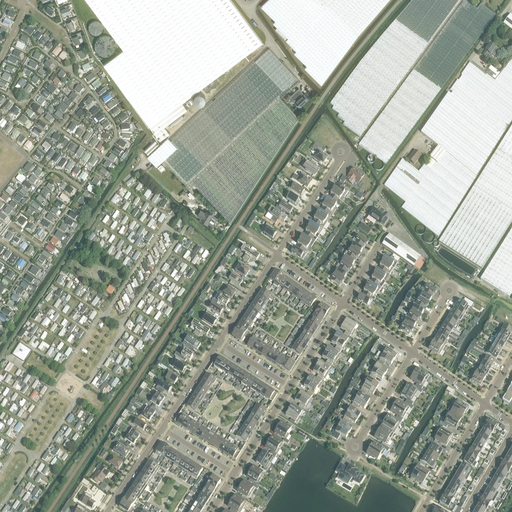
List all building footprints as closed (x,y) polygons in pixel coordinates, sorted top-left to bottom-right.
[(263,42),(231,0),(86,0),(123,50),(103,64),(160,140),(169,133),(165,126),(187,109),(182,102),(263,42)] [(267,0),(261,6),(275,21),(273,23),(288,38),(285,40),(296,51),(294,53),(307,66),(304,68),(321,85),(357,35),(358,35),(388,0),(267,0)] [(360,63),(330,104),(334,107),(332,109),(339,115),(337,117),(344,122),(342,125),(360,137),(459,0),(412,0),(379,39),(360,63)] [(358,145),(385,165),(392,156),(423,114),(453,72),(494,17),(495,15),(486,8),(480,4),(476,10),(464,1),(443,29),(403,84),(392,99),(358,145)] [(48,6),(44,11),(51,15),(54,11),(48,6)] [(69,7),(61,10),(63,16),(71,13),(69,7)] [(511,31),(511,16),(510,15),(502,24),(511,31)] [(9,27),(10,23),(9,22),(10,21),(5,19),(2,24),(9,27)] [(80,32),(71,35),(72,37),(78,35),(81,42),(83,41),(80,32)] [(38,41),(42,36),(38,33),(34,38),(38,41)] [(43,46),(48,40),(44,37),(40,43),(43,46)] [(22,51),(24,46),(18,43),(15,48),(22,51)] [(495,47),(495,48),(489,44),(482,55),(485,57),(488,53),(490,55),(491,53),(494,56),(499,50),(495,47)] [(56,57),(62,51),(57,47),(52,54),(56,57)] [(83,49),(78,51),(81,58),(86,56),(83,49)] [(230,223),(299,118),(294,113),(281,98),(299,81),(269,49),(171,141),(168,138),(147,157),(154,165),(156,166),(163,160),(187,186),(190,189),(194,185),(230,223)] [(39,61),(42,55),(36,52),(33,58),(39,61)] [(63,62),(67,56),(63,53),(59,58),(63,62)] [(421,132),(438,146),(446,152),(436,164),(429,158),(418,172),(402,159),(397,166),(392,175),(384,186),(392,193),(405,203),(401,208),(424,227),(438,238),(447,222),(501,138),(511,120),(511,58),(500,73),(491,66),(485,74),(470,61),(460,75),(461,76),(458,81),(457,80),(426,125),(421,132)] [(49,69),(52,65),(47,61),(44,65),(49,69)] [(37,65),(31,62),(28,67),(35,70),(37,65)] [(42,77),(46,73),(41,69),(37,73),(42,77)] [(86,78),(89,83),(96,78),(92,73),(86,78)] [(8,82),(10,76),(4,74),(2,79),(8,82)] [(36,85),(40,81),(35,76),(31,81),(36,85)] [(22,89),(26,83),(21,79),(17,85),(22,89)] [(93,87),(95,89),(100,85),(99,83),(97,81),(91,85),(93,87)] [(29,94),(33,89),(30,87),(30,86),(28,84),(24,91),(29,94)] [(56,90),(50,85),(47,89),(53,94),(56,90)] [(80,94),(84,89),(79,85),(75,90),(80,94)] [(98,94),(100,97),(106,92),(104,90),(102,87),(97,92),(98,94)] [(300,107),(308,99),(298,88),(290,97),(300,107)] [(51,95),(45,91),(42,96),(47,100),(51,95)] [(74,101),(78,97),(73,93),(69,97),(74,101)] [(105,104),(112,99),(108,94),(101,99),(105,104)] [(45,102),(40,98),(37,103),(42,106),(45,102)] [(9,111),(13,106),(9,103),(5,108),(9,111)] [(61,103),(57,108),(64,113),(67,109),(61,103)] [(115,107),(112,103),(107,107),(110,111),(115,107)] [(36,113),(40,108),(35,105),(32,109),(36,113)] [(99,112),(96,107),(90,111),(94,116),(99,112)] [(19,112),(15,108),(11,113),(15,117),(16,117),(17,117),(19,114),(18,113),(19,112)] [(80,119),(84,114),(80,110),(76,115),(80,119)] [(63,116),(58,112),(54,116),(60,121),(63,116)] [(104,118),(101,114),(95,119),(98,123),(104,118)] [(122,124),(129,119),(125,114),(119,119),(122,124)] [(53,119),(48,115),(44,119),(50,123),(53,119)] [(24,126),(28,120),(22,116),(18,121),(24,126)] [(40,121),(38,125),(44,130),(47,126),(40,121)] [(110,126),(106,121),(101,124),(105,129),(110,126)] [(72,133),(77,126),(73,123),(68,130),(72,133)] [(511,124),(486,166),(459,209),(439,242),(481,269),(489,257),(507,228),(511,220),(511,124)] [(16,138),(20,133),(15,130),(12,134),(12,135),(11,136),(14,139),(15,137),(16,138)] [(87,142),(91,135),(87,133),(83,139),(87,142)] [(57,142),(61,137),(55,134),(52,139),(57,142)] [(65,148),(68,142),(63,139),(60,144),(65,148)] [(96,146),(98,142),(93,139),(89,144),(94,147),(95,145),(96,146)] [(123,149),(127,144),(121,140),(118,145),(123,149)] [(155,140),(144,150),(148,154),(159,144),(155,140)] [(28,150),(32,145),(28,141),(24,146),(28,150)] [(45,142),(41,147),(45,149),(44,151),(46,153),(51,147),(45,142)] [(100,152),(105,145),(101,143),(97,149),(100,152)] [(316,151),(313,156),(323,163),(327,158),(324,156),(325,155),(323,154),(324,152),(320,150),(322,148),(315,143),(314,146),(318,149),(316,151)] [(73,153),(77,148),(72,144),(68,150),(73,153)] [(429,157),(429,158),(436,164),(446,152),(438,146),(429,157)] [(113,152),(119,156),(121,154),(122,152),(116,148),(115,150),(113,152)] [(80,158),(84,152),(80,149),(76,155),(80,158)] [(50,159),(55,153),(52,150),(47,157),(50,159)] [(407,160),(414,165),(421,155),(414,150),(407,160)] [(43,156),(38,152),(35,156),(40,160),(43,156)] [(56,164),(61,157),(57,154),(52,161),(56,164)] [(86,163),(90,157),(86,154),(81,160),(86,163)] [(62,168),(67,161),(63,159),(58,166),(62,168)] [(307,162),(304,166),(306,168),(305,170),(314,176),(318,169),(315,167),(316,164),(311,161),(309,163),(307,162)] [(70,172),(75,165),(70,162),(66,169),(70,172)] [(27,173),(33,166),(29,163),(23,170),(27,173)] [(364,176),(353,168),(348,176),(347,178),(343,176),(340,181),(343,183),(346,180),(352,185),(355,181),(358,183),(364,176)] [(99,173),(105,177),(108,173),(102,169),(99,173)] [(295,175),(292,179),(296,182),(297,181),(307,188),(311,182),(306,179),(307,177),(302,173),(299,177),(295,175)] [(21,184),(25,179),(22,176),(21,177),(19,175),(16,180),(21,184)] [(34,184),(37,180),(32,176),(29,180),(34,184)] [(98,185),(100,182),(95,179),(92,183),(97,187),(98,185)] [(29,190),(32,186),(26,182),(23,186),(29,190)] [(292,183),(289,188),(301,196),(305,191),(292,183)] [(348,191),(338,184),(336,187),(335,186),(332,190),(333,191),(333,190),(344,198),(348,191)] [(10,197),(15,190),(12,187),(10,188),(9,188),(5,193),(10,197)] [(49,194),(44,190),(41,194),(46,198),(49,194)] [(344,198),(333,190),(333,191),(330,194),(331,195),(329,197),(338,203),(342,197),(344,198)] [(115,205),(119,199),(123,202),(124,200),(116,194),(111,201),(115,205)] [(290,194),(286,200),(295,206),(299,200),(295,198),(290,194)] [(19,203),(22,199),(17,195),(14,199),(19,203)] [(44,200),(39,197),(36,201),(41,205),(44,200)] [(334,209),(338,203),(329,197),(328,199),(327,198),(324,203),(325,203),(336,210),(334,209)] [(77,203),(83,207),(85,205),(87,202),(81,198),(79,201),(77,203)] [(164,209),(168,202),(165,199),(160,207),(164,209)] [(61,209),(64,205),(58,201),(55,205),(61,209)] [(293,209),(287,205),(282,202),(279,207),(277,206),(275,208),(282,213),(284,210),(290,214),(293,209)] [(40,207),(34,203),(31,207),(36,211),(40,207)] [(336,210),(325,203),(324,203),(322,207),(321,210),(332,217),(336,210)] [(9,215),(12,211),(7,207),(5,210),(5,209),(3,211),(9,215)] [(56,216),(59,211),(54,208),(51,212),(56,216)] [(287,218),(281,214),(281,215),(276,212),(277,211),(271,208),(268,212),(273,216),(271,220),(270,221),(275,225),(276,224),(278,219),(284,223),(287,218)] [(380,224),(384,217),(376,212),(377,211),(373,208),(368,216),(380,224)] [(200,210),(197,216),(201,218),(200,220),(207,224),(208,223),(212,226),(217,218),(213,216),(215,213),(211,210),(209,213),(206,211),(205,213),(200,210)] [(332,217),(321,210),(320,212),(318,211),(315,215),(316,216),(316,215),(327,223),(332,217)] [(68,216),(75,220),(78,216),(71,211),(68,216)] [(51,222),(54,218),(49,214),(46,219),(51,222)] [(327,223),(316,215),(316,216),(314,219),(314,220),(313,222),(323,229),(327,223)] [(22,226),(26,221),(22,218),(18,223),(22,226)] [(68,226),(71,227),(72,225),(74,223),(67,219),(65,221),(64,223),(66,224),(65,224),(68,226)] [(50,225),(44,221),(41,226),(47,230),(50,225)] [(323,229),(313,222),(311,224),(308,228),(319,235),(323,229)] [(362,223),(358,228),(368,235),(372,230),(362,223)] [(266,227),(263,232),(266,235),(266,236),(269,238),(269,237),(273,239),(276,234),(270,230),(272,227),(267,224),(265,227),(266,227)] [(59,229),(65,233),(68,229),(62,225),(59,229)] [(319,235),(308,228),(305,232),(306,232),(304,235),(315,242),(319,235)] [(511,228),(502,244),(480,280),(501,293),(506,296),(509,298),(511,292),(511,228)] [(58,231),(54,235),(61,240),(63,237),(64,239),(66,236),(58,231)] [(414,267),(421,257),(389,234),(382,245),(414,267)] [(309,246),(313,240),(315,242),(304,235),(303,237),(302,236),(299,240),(300,241),(300,240),(311,248),(309,246)] [(368,242),(356,235),(352,241),(363,248),(364,246),(366,247),(368,242)] [(139,247),(143,239),(139,237),(135,245),(139,247)] [(50,243),(55,246),(57,244),(58,242),(53,238),(51,241),(50,243)] [(184,247),(188,249),(193,242),(189,240),(184,247)] [(311,248),(300,240),(300,241),(297,245),(298,245),(296,247),(307,254),(311,248)] [(362,250),(363,248),(352,241),(354,243),(351,249),(348,247),(348,248),(360,255),(360,254),(362,251),(362,250)] [(196,255),(201,246),(198,244),(193,253),(196,255)] [(45,249),(51,254),(55,249),(48,245),(47,247),(45,249)] [(259,256),(254,252),(253,253),(249,250),(249,249),(244,246),(241,250),(246,254),(243,258),(242,259),(248,263),(248,262),(251,257),(256,261),(259,256)] [(34,250),(30,247),(26,253),(30,256),(34,250)] [(307,254),(296,247),(295,249),(293,248),(291,253),(302,261),(307,254)] [(360,255),(348,248),(344,254),(355,261),(356,258),(358,259),(360,255),(360,254),(360,255)] [(137,251),(132,258),(136,261),(141,253),(137,251)] [(184,258),(189,261),(190,257),(193,259),(195,255),(187,251),(184,258)] [(354,263),(355,261),(344,254),(346,255),(343,261),(340,260),(351,267),(354,263)] [(15,256),(10,264),(13,266),(14,264),(18,259),(15,256)] [(391,259),(387,256),(385,258),(384,258),(381,262),(382,262),(393,269),(397,263),(391,259)] [(42,266),(45,261),(40,257),(37,262),(42,266)] [(311,270),(318,260),(315,258),(308,268),(311,270)] [(25,264),(20,260),(16,266),(21,269),(25,264)] [(351,267),(340,260),(336,267),(347,273),(348,271),(349,271),(351,267)] [(393,269),(382,262),(379,266),(380,267),(379,269),(389,276),(393,269)] [(240,265),(235,271),(245,278),(249,271),(241,266),(240,265)] [(409,271),(408,273),(412,275),(416,269),(408,265),(405,268),(409,271)] [(33,266),(29,272),(36,277),(40,271),(33,266)] [(346,276),(347,273),(336,267),(332,273),(343,280),(344,280),(346,276)] [(193,280),(191,279),(195,270),(191,268),(186,280),(191,283),(193,280)] [(383,280),(387,274),(389,276),(379,269),(377,271),(376,270),(373,274),(374,275),(385,282),(383,280)] [(88,276),(95,280),(98,276),(101,278),(103,276),(94,270),(92,273),(91,272),(88,276)] [(275,282),(280,275),(275,271),(270,279),(275,282)] [(10,272),(6,277),(11,280),(15,275),(10,272)] [(344,280),(343,280),(332,273),(334,274),(330,281),(339,286),(340,284),(342,285),(344,280)] [(214,274),(209,282),(213,284),(216,280),(215,280),(217,276),(214,274)] [(233,275),(232,274),(229,279),(239,286),(243,281),(237,278),(233,275)] [(27,275),(24,280),(31,284),(34,280),(27,275)] [(279,285),(284,278),(280,275),(275,282),(279,285)] [(385,282),(374,275),(371,279),(372,279),(371,281),(381,288),(385,282)] [(283,290),(289,281),(284,278),(279,285),(283,288),(282,290),(283,290)] [(70,280),(66,287),(69,289),(71,286),(75,288),(77,284),(70,280)] [(287,293),(293,284),(289,281),(283,290),(287,293)] [(381,288),(371,281),(369,284),(368,283),(365,287),(366,288),(366,287),(377,295),(381,288)] [(26,291),(29,286),(23,282),(20,287),(26,291)] [(291,296),(298,287),(293,284),(287,293),(288,292),(292,295),(291,296)] [(434,295),(437,291),(427,285),(423,292),(422,291),(432,297),(433,295),(434,295)] [(235,293),(227,287),(223,292),(232,298),(235,293)] [(296,299),(302,290),(298,287),(291,296),(296,299)] [(371,300),(375,293),(377,295),(366,287),(366,288),(363,292),(364,292),(363,294),(371,300)] [(24,292),(21,289),(20,290),(18,288),(15,293),(21,297),(24,292)] [(55,294),(58,297),(64,291),(61,288),(58,292),(57,291),(55,294)] [(163,288),(159,295),(163,298),(168,290),(163,288)] [(270,296),(262,290),(259,295),(268,301),(267,300),(270,296)] [(300,302),(306,293),(302,290),(296,299),(297,298),(301,301),(300,302)] [(431,299),(432,297),(422,291),(418,297),(429,304),(431,300),(431,299)] [(167,301),(172,303),(176,296),(171,293),(167,301)] [(305,305),(311,296),(306,293),(300,302),(305,305)] [(148,300),(147,303),(151,305),(155,297),(149,294),(146,299),(148,300)] [(367,306),(371,300),(363,294),(361,296),(360,296),(357,300),(367,306)] [(17,304),(20,299),(13,295),(10,299),(17,304)] [(68,295),(67,298),(63,296),(61,300),(67,304),(71,297),(68,295)] [(122,297),(124,304),(130,302),(127,295),(122,297)] [(229,302),(219,295),(213,303),(220,307),(221,304),(226,307),(229,302)] [(268,301),(259,295),(256,300),(265,306),(268,301)] [(309,309),(316,300),(311,296),(305,305),(309,309)] [(426,308),(429,304),(418,297),(418,298),(419,298),(416,304),(413,303),(424,310),(425,308),(426,308)] [(465,299),(462,303),(469,307),(471,308),(473,304),(465,299)] [(58,300),(54,307),(61,312),(66,305),(58,300)] [(265,306),(256,300),(253,304),(262,310),(261,309),(264,305),(265,306)] [(6,306),(11,310),(13,307),(14,305),(9,301),(7,304),(6,306)] [(117,303),(121,314),(126,312),(121,301),(117,303)] [(157,306),(152,303),(151,305),(159,311),(164,303),(161,301),(157,306)] [(469,307),(459,301),(456,305),(466,312),(469,307)] [(223,311),(210,302),(207,307),(220,316),(223,311)] [(82,303),(77,309),(84,314),(88,308),(82,303)] [(167,316),(173,310),(166,303),(163,307),(166,309),(163,312),(167,316)] [(423,312),(424,310),(413,303),(409,310),(412,311),(421,317),(423,312)] [(262,310),(253,304),(250,309),(259,315),(262,310)] [(329,309),(321,304),(318,309),(326,314),(329,309)] [(463,316),(466,312),(456,305),(453,310),(463,316)] [(11,313),(4,309),(2,312),(8,317),(11,313)] [(259,315),(250,309),(247,313),(255,318),(258,314),(259,315)] [(326,314),(318,309),(315,314),(323,319),(326,314)] [(418,321),(421,317),(409,310),(407,314),(409,315),(408,317),(406,316),(405,316),(416,323),(418,320),(418,321)] [(463,316),(453,310),(450,315),(458,320),(460,321),(463,316)] [(207,315),(203,321),(212,327),(216,321),(211,318),(213,315),(207,311),(205,314),(207,315)] [(255,318),(247,313),(244,318),(253,324),(252,323),(255,318)] [(323,319),(315,314),(312,319),(320,323),(323,319)] [(458,320),(450,315),(447,319),(456,325),(458,320)] [(79,323),(82,324),(83,322),(85,323),(88,319),(83,316),(79,323)] [(415,325),(416,323),(405,316),(402,322),(413,329),(415,325)] [(253,324),(244,318),(241,322),(250,328),(253,324)] [(320,323),(312,319),(310,323),(317,328),(320,323)] [(357,325),(346,319),(343,323),(356,331),(354,330),(357,325)] [(456,325),(447,319),(444,324),(453,329),(456,325)] [(128,329),(133,324),(130,321),(125,325),(128,329)] [(210,331),(204,328),(203,329),(199,326),(200,325),(194,321),(191,326),(196,329),(193,333),(193,334),(198,338),(198,337),(201,333),(206,336),(210,331)] [(250,328),(241,322),(238,327),(246,332),(249,328),(250,328)] [(410,333),(413,329),(402,322),(401,323),(404,324),(400,330),(408,336),(410,333)] [(317,328),(310,323),(307,328),(315,333),(317,328)] [(356,331),(343,323),(340,328),(346,332),(344,334),(349,337),(351,335),(353,336),(356,331)] [(68,331),(71,333),(76,326),(73,324),(68,331)] [(453,329),(444,324),(441,329),(450,334),(453,329)] [(30,333),(34,335),(39,327),(35,325),(30,333)] [(511,331),(511,330),(504,326),(501,331),(510,336),(511,331)] [(246,332),(238,327),(235,331),(244,337),(245,337),(243,336),(246,332)] [(315,333),(307,328),(304,332),(303,331),(302,331),(312,337),(315,333)] [(22,338),(23,335),(26,337),(29,333),(22,329),(18,336),(22,338)] [(74,340),(78,342),(84,331),(81,329),(74,340)] [(507,340),(510,336),(501,331),(499,330),(497,334),(496,335),(498,336),(498,335),(507,340)] [(244,337),(235,331),(232,336),(241,342),(244,337)] [(312,337),(302,331),(300,336),(309,342),(312,337)] [(449,336),(440,331),(437,335),(446,340),(449,336)] [(345,344),(349,338),(344,335),(343,336),(337,333),(334,338),(346,346),(346,345),(345,344)] [(31,342),(33,344),(35,340),(37,342),(40,337),(36,334),(31,342)] [(446,340),(437,335),(434,340),(445,346),(448,341),(446,340)] [(504,345),(507,340),(498,335),(498,336),(496,340),(504,345)] [(129,344),(134,338),(131,336),(128,341),(123,338),(122,339),(129,344)] [(309,342),(300,336),(297,340),(306,346),(309,342)] [(187,337),(182,344),(190,349),(191,346),(197,350),(200,345),(187,337)] [(253,349),(257,341),(253,338),(248,346),(253,349)] [(346,346),(334,338),(331,343),(336,346),(335,349),(340,352),(342,349),(343,350),(346,346)] [(496,340),(494,339),(491,344),(493,345),(501,350),(504,345),(496,340)] [(123,348),(126,343),(120,340),(116,348),(119,349),(120,347),(123,348)] [(306,346),(297,340),(294,345),(303,351),(306,346)] [(445,346),(434,340),(432,345),(442,351),(445,346)] [(257,352),(263,343),(262,344),(257,341),(253,349),(257,352)] [(43,342),(38,348),(44,352),(49,346),(43,342)] [(262,355),(267,346),(263,343),(257,352),(262,355)] [(23,362),(30,351),(20,344),(13,355),(23,362)] [(303,351),(294,345),(291,350),(300,356),(303,351)] [(442,351),(432,345),(429,349),(439,356),(442,351)] [(493,345),(490,349),(499,354),(501,350),(493,345)] [(134,358),(137,349),(129,346),(125,354),(134,358)] [(266,358),(271,350),(267,347),(268,346),(267,346),(262,355),(266,358)] [(176,353),(174,355),(185,362),(186,360),(189,362),(193,356),(188,353),(190,351),(184,347),(179,355),(176,353)] [(396,356),(391,353),(393,350),(387,347),(386,349),(384,348),(381,353),(394,361),(396,356)] [(339,354),(340,352),(335,349),(333,351),(328,348),(325,352),(337,360),(340,355),(339,354)] [(490,349),(488,348),(485,353),(496,359),(499,354),(490,349)] [(271,361),(276,353),(271,350),(266,358),(271,361)] [(337,360),(325,352),(322,357),(327,361),(326,363),(331,366),(332,364),(334,365),(337,360)] [(275,364),(280,356),(276,353),(271,361),(275,364)] [(394,361),(381,353),(378,358),(380,359),(378,362),(384,365),(385,362),(391,366),(394,361)] [(218,369),(224,360),(217,356),(212,364),(214,365),(213,367),(218,369)] [(280,366),(285,359),(280,356),(275,364),(280,366)] [(491,367),(494,362),(486,357),(483,362),(491,367)] [(175,361),(172,366),(175,369),(178,372),(179,371),(182,373),(186,368),(182,365),(179,363),(181,361),(176,358),(174,360),(175,361)] [(122,365),(128,369),(132,363),(126,359),(122,365)] [(284,369),(289,361),(285,359),(280,366),(284,369)] [(223,372),(228,363),(224,360),(218,369),(223,372)] [(289,372),(294,364),(289,361),(284,369),(289,372)] [(483,362),(481,361),(478,366),(488,372),(491,367),(483,362)] [(9,362),(4,369),(9,373),(14,365),(9,362)] [(329,369),(331,366),(326,363),(324,366),(319,362),(316,367),(328,375),(331,370),(329,369)] [(387,371),(382,367),(384,365),(378,362),(377,364),(375,363),(372,368),(385,375),(387,371)] [(228,374),(233,366),(228,363),(223,372),(223,373),(224,371),(228,374)] [(232,378),(237,369),(233,366),(228,374),(227,375),(232,378)] [(488,372),(478,366),(475,370),(475,371),(477,372),(477,371),(486,376),(488,372)] [(328,375),(316,367),(313,372),(318,375),(317,378),(322,381),(323,378),(325,379),(328,375)] [(385,375),(372,368),(369,373),(371,374),(369,376),(375,379),(376,377),(382,380),(385,375)] [(426,382),(429,377),(416,368),(412,374),(414,375),(414,374),(426,382)] [(237,380),(242,372),(237,369),(232,378),(233,377),(237,380)] [(178,380),(173,376),(174,374),(169,370),(167,373),(168,374),(165,379),(174,385),(178,380)] [(477,371),(477,372),(475,376),(474,376),(483,381),(486,376),(477,371)] [(105,383),(109,374),(106,372),(101,383),(103,384),(100,390),(105,393),(107,390),(109,392),(112,386),(105,383)] [(242,383),(247,375),(242,372),(237,380),(242,383)] [(12,386),(17,378),(9,374),(5,381),(12,386)] [(421,390),(426,382),(414,374),(414,375),(410,380),(417,384),(415,386),(421,390)] [(216,380),(207,375),(204,380),(213,385),(216,380)] [(245,387),(251,378),(247,375),(242,383),(241,384),(245,387)] [(474,376),(475,376),(473,375),(470,380),(480,386),(483,381),(474,376)] [(22,382),(24,379),(20,377),(13,387),(21,392),(25,384),(22,382)] [(320,383),(322,381),(317,378),(315,380),(310,377),(307,381),(319,389),(322,384),(320,383)] [(378,385),(373,382),(374,380),(369,377),(365,383),(363,382),(376,390),(378,385)] [(112,384),(111,386),(114,388),(118,381),(113,378),(110,382),(112,384)] [(251,388),(256,381),(251,378),(245,387),(246,387),(247,386),(251,388)] [(213,385),(204,380),(201,384),(209,389),(212,385),(213,385)] [(255,393),(260,384),(256,381),(251,388),(250,390),(255,393)] [(319,389),(307,381),(304,386),(309,390),(308,391),(313,394),(317,388),(319,389)] [(172,389),(161,382),(158,387),(164,391),(168,394),(172,389)] [(376,390),(363,382),(360,387),(362,388),(360,391),(366,394),(367,392),(373,395),(376,390)] [(209,389),(201,384),(198,389),(206,394),(209,389)] [(260,394),(265,386),(260,384),(255,393),(256,392),(260,394)] [(423,391),(421,390),(415,386),(414,389),(407,385),(404,390),(414,397),(417,391),(421,394),(423,391)] [(264,398),(269,389),(265,386),(260,394),(259,395),(264,398)] [(206,394),(198,389),(195,393),(203,398),(206,394)] [(272,402),(277,394),(269,389),(264,398),(264,399),(265,397),(272,402)] [(411,402),(414,397),(404,390),(401,396),(407,400),(405,402),(411,406),(413,403),(411,402)] [(308,402),(313,395),(307,392),(306,394),(300,391),(297,396),(310,404),(310,403),(308,402)] [(370,400),(364,397),(366,394),(360,391),(356,398),(354,397),(367,405),(370,400)] [(155,392),(152,397),(161,403),(165,398),(163,397),(160,395),(155,392)] [(203,398),(195,393),(193,398),(200,403),(203,398)] [(511,402),(511,397),(506,394),(502,401),(504,402),(503,404),(508,406),(510,402),(511,402)] [(327,407),(328,404),(324,402),(326,398),(317,395),(316,398),(322,400),(320,404),(327,407)] [(310,404),(297,396),(294,401),(300,404),(298,406),(303,410),(305,407),(307,408),(310,404)] [(152,397),(149,401),(158,408),(161,403),(152,397)] [(367,405),(354,397),(351,402),(353,403),(351,405),(357,409),(358,406),(364,409),(367,405)] [(200,403),(193,398),(190,402),(197,407),(200,403)] [(411,406),(405,402),(404,405),(396,400),(393,406),(406,414),(409,409),(412,410),(413,407),(411,406)] [(469,408),(462,405),(461,404),(462,402),(458,400),(457,402),(455,400),(452,406),(454,407),(464,413),(465,414),(469,408)] [(197,407),(190,402),(187,407),(194,412),(197,407)] [(265,410),(257,405),(254,410),(262,415),(265,410)] [(361,414),(355,411),(357,409),(351,405),(350,408),(348,407),(345,412),(358,419),(361,414)] [(145,406),(142,411),(152,418),(155,413),(154,412),(150,409),(145,406)] [(299,417),(303,411),(298,407),(297,409),(291,406),(288,410),(300,418),(301,418),(299,417)] [(406,414),(393,406),(390,411),(397,416),(396,418),(402,421),(406,414)] [(463,415),(464,413),(454,407),(451,413),(461,419),(461,418),(462,419),(464,416),(463,415)] [(79,409),(75,415),(80,419),(84,413),(79,409)] [(262,415),(254,410),(252,414),(250,414),(259,419),(262,415)] [(300,418),(288,410),(285,415),(291,419),(295,422),(297,423),(300,418)] [(142,411),(139,416),(149,422),(152,418),(142,411)] [(358,419),(345,412),(347,413),(342,420),(348,423),(349,421),(355,424),(358,419)] [(458,424),(461,419),(451,413),(447,418),(458,424)] [(66,421),(70,424),(75,417),(71,414),(66,421)] [(182,426),(188,417),(183,414),(182,416),(179,414),(174,421),(182,426)] [(259,419),(250,414),(247,418),(256,424),(259,419)] [(397,429),(402,421),(396,418),(395,420),(387,415),(384,421),(385,422),(397,429)] [(187,429),(192,422),(187,419),(188,418),(188,417),(182,426),(187,429)] [(459,425),(458,424),(447,418),(445,417),(442,423),(448,426),(456,431),(459,425)] [(256,424),(247,418),(244,423),(253,429),(256,424)] [(135,419),(132,424),(143,431),(146,426),(135,419)] [(14,429),(19,432),(23,425),(15,420),(11,427),(14,429)] [(80,420),(75,427),(78,430),(84,423),(80,420)] [(351,429),(346,426),(348,423),(342,420),(341,423),(339,422),(336,426),(349,434),(351,429)] [(498,425),(497,425),(497,424),(489,420),(486,425),(494,429),(495,430),(498,425)] [(191,432),(196,425),(192,422),(187,429),(191,432)] [(397,429),(385,422),(381,427),(394,435),(397,429)] [(253,429),(244,423),(246,424),(243,428),(251,433),(253,429)] [(281,423),(278,428),(287,434),(290,429),(286,426),(281,423)] [(196,435),(201,427),(196,425),(191,432),(196,435)] [(494,429),(486,425),(483,429),(491,434),(494,429)] [(349,434),(336,426),(333,431),(335,432),(333,435),(339,438),(340,435),(346,439),(349,434)] [(201,438),(206,429),(205,430),(201,427),(196,435),(201,438)] [(394,435),(381,427),(380,427),(378,430),(379,431),(378,432),(390,440),(394,435)] [(251,433),(243,428),(240,433),(239,432),(248,438),(251,433)] [(278,428),(275,433),(284,439),(283,441),(288,445),(289,442),(286,440),(289,435),(287,434),(278,428)] [(205,441),(211,432),(206,429),(201,438),(205,441)] [(441,429),(438,435),(449,441),(452,436),(441,429)] [(491,434),(483,429),(480,434),(489,439),(491,434)] [(130,430),(127,434),(136,441),(140,436),(130,430)] [(58,432),(54,440),(60,443),(65,436),(58,432)] [(210,444),(215,436),(210,433),(211,432),(205,441),(210,444)] [(248,438),(239,432),(236,437),(245,443),(248,438)] [(390,440),(378,432),(377,432),(374,437),(383,443),(387,446),(390,440)] [(127,434),(124,439),(133,445),(136,441),(127,434)] [(489,439),(480,434),(478,438),(486,443),(489,439)] [(449,441),(438,435),(435,440),(446,447),(449,441)] [(214,447),(219,439),(215,436),(210,444),(214,447)] [(272,438),(269,443),(280,450),(283,445),(272,438)] [(483,448),(486,443),(478,438),(475,443),(483,448)] [(219,450),(224,442),(219,439),(214,447),(219,450)] [(223,452),(228,445),(224,442),(219,450),(223,452)] [(10,443),(6,451),(10,454),(14,445),(10,443)] [(51,448),(48,452),(54,457),(60,449),(53,443),(50,447),(51,448)] [(159,457),(166,446),(161,443),(154,454),(159,457)] [(269,443),(265,448),(271,452),(270,454),(275,457),(280,450),(269,443)] [(373,443),(370,449),(380,455),(382,456),(385,451),(387,452),(389,449),(388,448),(381,445),(381,444),(380,447),(373,443)] [(475,443),(472,448),(480,453),(483,448),(475,443)] [(130,452),(123,448),(118,445),(114,451),(125,459),(130,452)] [(228,455),(234,446),(233,446),(233,447),(228,445),(223,452),(228,455)] [(431,445),(428,451),(439,457),(442,452),(435,448),(431,445)] [(165,458),(171,449),(166,446),(159,457),(160,457),(161,455),(165,458)] [(235,460),(240,452),(238,451),(238,449),(234,446),(228,455),(235,460)] [(480,453),(472,448),(469,452),(477,457),(480,453)] [(169,461),(175,452),(171,449),(165,458),(169,461)] [(380,455),(370,449),(367,454),(377,460),(380,455)] [(428,451),(426,449),(423,455),(435,463),(435,462),(436,461),(437,461),(439,458),(438,457),(439,457),(428,451)] [(45,461),(50,454),(47,452),(42,458),(45,461)] [(173,466),(180,455),(175,452),(169,461),(174,464),(173,465),(173,466)] [(263,452),(259,457),(271,465),(275,457),(270,454),(269,453),(268,455),(265,454),(263,452)] [(475,462),(477,457),(469,452),(467,457),(475,462)] [(178,468),(184,458),(180,455),(173,466),(178,468)] [(435,463),(423,455),(420,461),(426,464),(433,469),(436,463),(435,462),(435,463)] [(259,457),(256,463),(267,470),(271,465),(259,457)] [(477,463),(475,462),(467,457),(464,462),(472,467),(474,468),(477,463)] [(122,464),(113,458),(109,463),(118,469),(122,464)] [(182,471),(189,461),(184,458),(178,468),(182,471)] [(511,466),(511,463),(505,460),(502,464),(510,469),(511,466)] [(160,468),(149,461),(146,466),(156,473),(160,468)] [(187,474),(193,464),(189,461),(182,471),(187,474)] [(191,477),(198,467),(193,464),(187,474),(191,477)] [(507,474),(510,469),(502,464),(499,469),(507,474)] [(470,470),(462,465),(459,470),(469,476),(472,471),(470,470)] [(156,473),(146,466),(143,471),(153,477),(156,473)] [(429,473),(424,470),(416,466),(413,471),(426,479),(429,473)] [(106,477),(109,472),(102,467),(94,477),(93,476),(91,479),(97,484),(99,481),(100,482),(105,476),(106,477)] [(196,480),(203,470),(198,467),(191,477),(196,480)] [(253,467),(250,472),(261,479),(265,474),(253,467)] [(364,476),(355,471),(355,470),(350,467),(347,470),(344,468),(341,474),(350,479),(352,476),(356,479),(355,481),(359,484),(364,476)] [(31,468),(27,475),(31,477),(35,470),(31,468)] [(507,474),(499,469),(497,474),(505,479),(507,474)] [(469,476),(459,470),(456,475),(464,480),(466,481),(469,476)] [(153,477),(143,471),(140,475),(150,482),(151,482),(149,481),(152,477),(153,478),(153,477)] [(426,479),(413,471),(410,477),(411,477),(410,480),(414,482),(415,480),(422,484),(426,479)] [(250,472),(247,477),(250,479),(252,481),(250,483),(253,485),(257,487),(261,479),(250,472)] [(40,473),(35,480),(38,483),(43,476),(40,473)] [(505,479),(497,474),(494,478),(502,483),(505,479)] [(150,482),(140,475),(137,480),(147,486),(150,482)] [(221,481),(211,475),(208,480),(218,486),(221,481)] [(464,480),(456,475),(453,480),(461,484),(464,480)] [(502,483),(494,478),(491,483),(499,488),(502,483)] [(147,486),(137,480),(134,484),(145,491),(147,486)] [(218,486),(208,480),(205,484),(215,490),(218,486)] [(461,484),(453,480),(451,484),(459,489),(461,484)] [(244,482),(241,487),(252,494),(255,489),(257,490),(258,488),(257,487),(253,485),(252,487),(244,482)] [(499,488),(491,483),(488,488),(497,492),(499,488)] [(145,491),(134,484),(131,489),(142,495),(145,491)] [(215,490),(205,484),(202,489),(212,495),(215,490)] [(459,489),(451,484),(448,489),(456,494),(459,489)] [(18,497),(24,489),(19,486),(14,494),(18,497)] [(32,492),(29,490),(28,492),(36,497),(40,489),(37,487),(35,490),(33,489),(32,492)] [(241,487),(237,492),(249,499),(252,494),(241,487)] [(499,494),(497,492),(488,488),(486,492),(494,497),(496,498),(499,494)] [(142,495),(131,489),(128,493),(139,500),(142,495)] [(212,495),(202,489),(199,493),(209,499),(212,495)] [(456,494),(448,489),(445,493),(453,498),(456,494)] [(494,497),(486,492),(483,497),(491,502),(494,497)] [(139,500),(128,493),(125,498),(134,503),(137,499),(138,500),(139,500)] [(209,499),(199,493),(196,498),(206,504),(209,499)] [(453,498),(445,493),(442,498),(450,503),(453,498)] [(86,494),(80,502),(92,509),(93,509),(95,507),(94,506),(95,504),(90,501),(92,498),(86,494)] [(235,496),(231,502),(243,509),(246,503),(235,496)] [(13,497),(11,500),(14,502),(11,505),(16,509),(20,503),(13,497)] [(491,502),(483,497),(480,502),(488,506),(491,502)] [(134,503),(125,498),(122,502),(133,509),(131,508),(134,503)] [(206,504),(196,498),(193,502),(203,509),(206,504)] [(448,508),(450,503),(442,498),(439,503),(448,508)] [(130,511),(133,509),(122,502),(119,507),(126,511),(130,511)] [(201,511),(203,509),(193,502),(191,507),(198,511),(201,511)] [(231,502),(228,507),(232,510),(231,511),(240,511),(243,509),(231,502)] [(486,511),(488,506),(480,502),(477,506),(486,511)]
